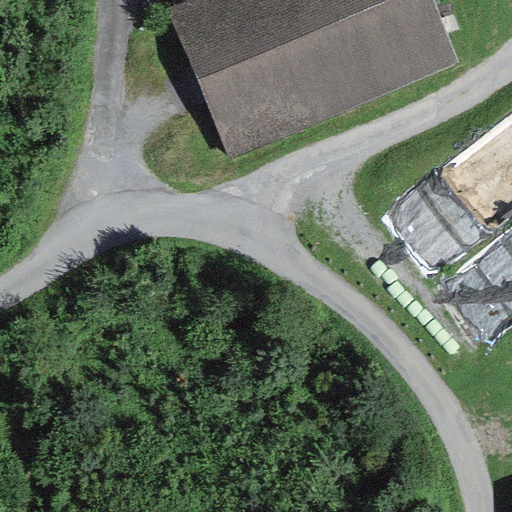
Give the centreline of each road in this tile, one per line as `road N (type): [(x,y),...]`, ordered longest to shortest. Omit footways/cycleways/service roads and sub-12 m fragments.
road 1 (track): [(0,265),(52,243),(167,240),(281,306),(434,483),(438,511)]
road 2 (track): [(167,240),(320,188),(511,84)]
